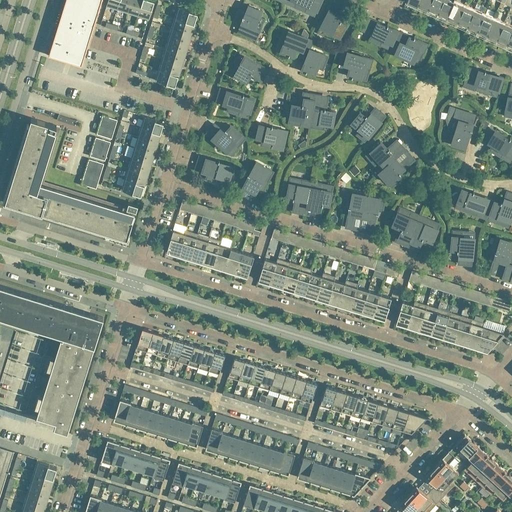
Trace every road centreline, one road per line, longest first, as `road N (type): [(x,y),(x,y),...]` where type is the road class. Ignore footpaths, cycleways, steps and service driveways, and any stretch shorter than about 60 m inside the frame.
road 1 (residential): [(138,262),(492,375)]
road 2 (residential): [(511,292),(164,183)]
road 3 (secondary): [(475,393),(132,284)]
road 4 (residential): [(124,306),(459,411)]
road 5 (residential): [(511,182),(455,177),(420,154),(379,97),(298,80),(258,51),(211,33)]
road 6 (residential): [(60,511),(124,306)]
road 7 (residential): [(0,151),(47,0)]
road 8 (residential): [(5,250),(12,271),(124,306)]
road 9 (residential): [(367,511),(459,411)]
road 10 (residential): [(511,68),(387,13)]
road 11 (secondary): [(132,284),(8,239)]
road 12 (secondary): [(5,250),(132,284)]
